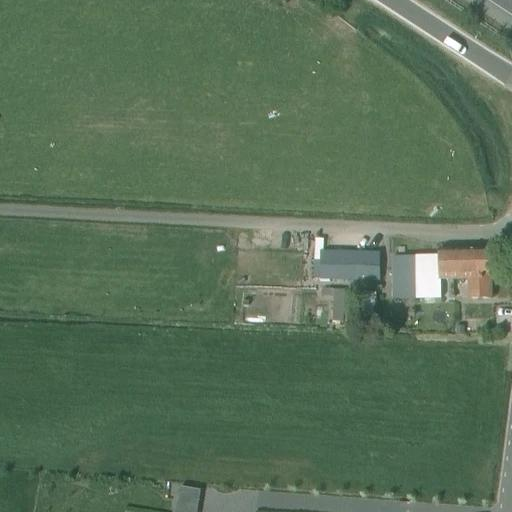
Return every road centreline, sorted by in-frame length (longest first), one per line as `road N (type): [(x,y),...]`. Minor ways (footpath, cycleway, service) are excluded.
road 1 (unclassified): [(511,228),(445,232),(0,209)]
road 2 (unclassified): [(393,0),(511,75)]
